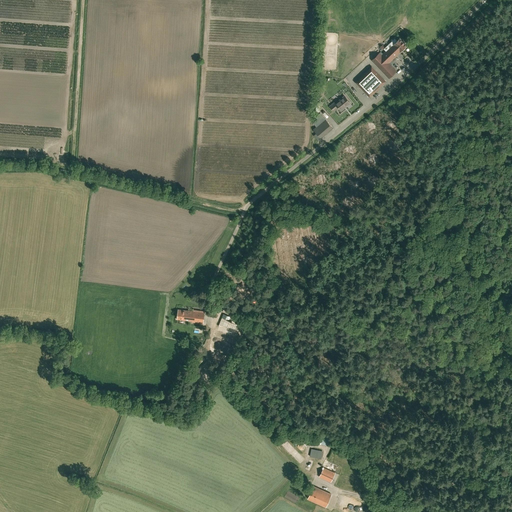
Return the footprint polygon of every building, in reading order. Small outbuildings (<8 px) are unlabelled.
[(379,55),(372,61),(388,77),(395,70),(388,63),(393,59),(399,53),(407,45),(400,38),(397,41),(395,39),(390,43),(384,50),(386,52),(381,57),(379,55)] [(369,96),(385,81),(372,67),(356,82),(369,96)] [(341,110),(342,110),(341,109),(350,102),(345,95),(335,103),(335,102),(330,106),(334,111),(339,107),(341,110)] [(313,122),(313,123),(316,127),(315,128),(313,129),(316,133),(314,135),(318,140),(320,138),(332,128),(333,127),(322,115),(320,112),(318,114),(318,115),(315,117),(317,119),(313,122)] [(178,309),(177,319),(192,321),(192,322),(198,323),(198,321),(204,321),(205,311),(194,310),(193,311),(188,310),(178,309)] [(229,320),(230,317),(223,314),(209,346),(230,355),(242,326),(229,320)] [(200,363),(205,358),(198,353),(194,358),(200,363)] [(324,468),(320,477),(331,482),(335,473),(324,468)] [(326,507),(331,494),(314,486),(308,499),(326,507)]
